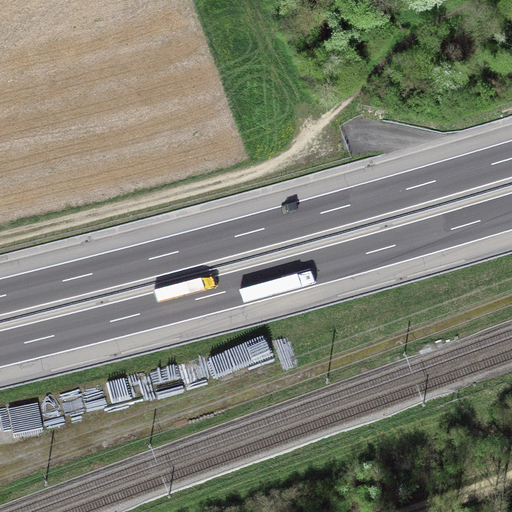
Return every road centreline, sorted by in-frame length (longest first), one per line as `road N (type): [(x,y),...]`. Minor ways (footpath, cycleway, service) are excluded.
road 1 (track): [(483,0),(392,57),(292,157),(263,175),(0,240)]
road 2 (motorway): [(511,158),(0,299)]
road 3 (motorway): [(0,349),(511,210)]
